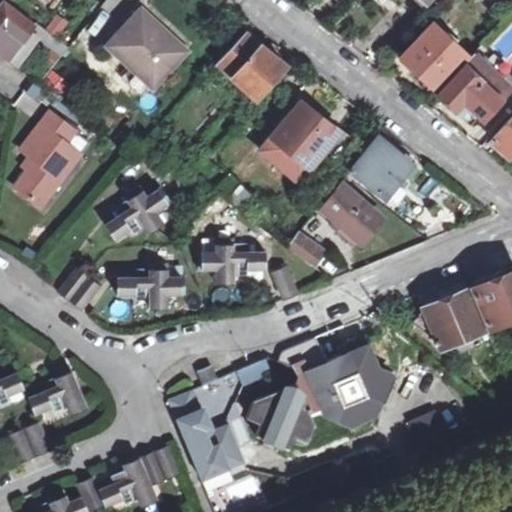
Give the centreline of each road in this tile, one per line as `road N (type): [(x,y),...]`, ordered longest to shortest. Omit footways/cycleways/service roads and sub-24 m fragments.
road 1 (residential): [(511,204),(253,0)]
road 2 (residential): [(135,377),(331,298)]
road 3 (residential): [(135,377),(144,419),(0,496)]
road 4 (residential): [(511,225),(331,298)]
road 5 (residential): [(0,283),(135,377)]
